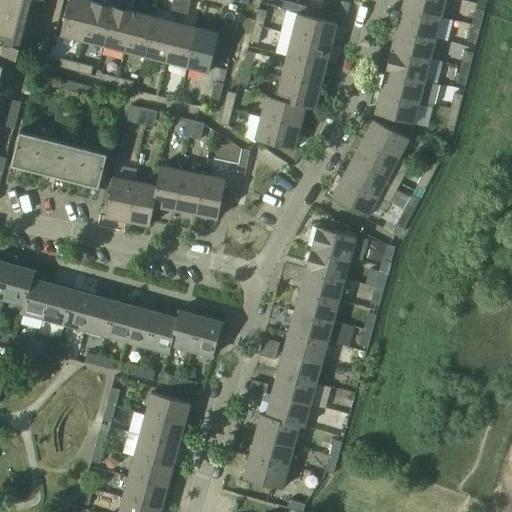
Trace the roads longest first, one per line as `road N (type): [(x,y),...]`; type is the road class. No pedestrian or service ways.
road 1 (residential): [(261,272),(360,80),(381,0)]
road 2 (residential): [(261,272),(0,211)]
road 3 (residential): [(194,511),(261,272)]
